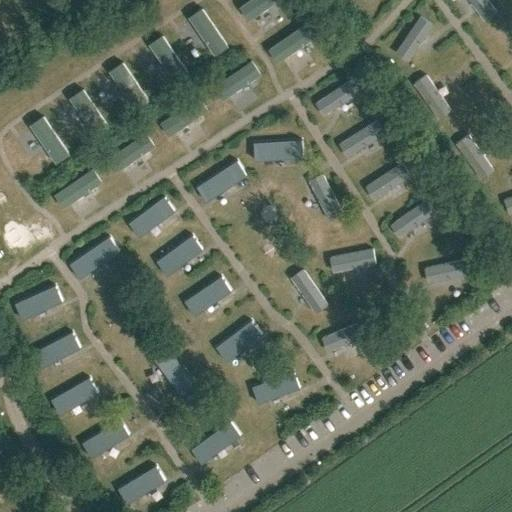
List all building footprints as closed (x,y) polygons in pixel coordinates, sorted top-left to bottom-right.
[(248,0),(240,6),(250,20),(278,0),(248,0)] [(469,0),(483,19),(496,10),(488,0),(469,0)] [(189,14),(216,55),(229,46),(202,5),(189,14)] [(419,14),(394,51),(408,60),(432,23),(419,14)] [(269,48),(279,62),(318,35),(309,21),(269,48)] [(498,33),(511,53),(511,25),(511,24),(498,33)] [(150,42),(176,82),(190,73),(163,33),(150,42)] [(213,85),(223,99),(263,72),(253,58),(213,85)] [(110,69),(136,109),(150,100),(123,60),(110,69)] [(427,73),(413,83),(438,119),(452,109),(427,73)] [(315,102),(322,114),(359,92),(352,80),(315,102)] [(71,96),(97,136),(111,127),(84,87),(71,96)] [(161,121),(171,135),(211,108),(201,94),(161,121)] [(456,133),(487,114),(480,102),(449,122),(456,133)] [(30,122),(57,162),(71,153),(44,113),(30,122)] [(378,120),(342,142),(351,155),(386,132),(378,120)] [(108,158),(117,172),(157,145),(148,131),(108,158)] [(468,133),(456,141),(481,177),(493,169),(468,133)] [(302,139),(253,141),(253,157),(303,155),(302,139)] [(195,185),(205,200),(246,173),(237,158),(195,185)] [(369,183),(376,194),(411,171),(403,160),(369,183)] [(55,192),(65,206),(104,179),(95,165),(55,192)] [(342,210),(322,172),(308,179),(328,217),(342,210)] [(129,221),(139,235),(175,209),(165,195),(129,221)] [(393,223),(402,236),(437,213),(429,200),(393,223)] [(158,259),(168,273),(203,247),(193,233),(158,259)] [(32,248),(33,234),(11,234),(11,247),(32,248)] [(110,235),(70,261),(80,275),(120,249),(110,235)] [(372,247),(329,256),(332,271),(376,262),(372,247)] [(425,266),(428,281),(471,272),(468,257),(425,266)] [(303,266),(289,276),(314,312),(328,302),(303,266)] [(222,275),(186,299),(195,313),(231,288),(222,275)] [(15,302),(22,317),(63,299),(56,284),(15,302)] [(131,344),(147,336),(126,297),(110,306),(131,344)] [(217,345),(227,359),(262,333),(252,319),(217,345)] [(321,336),(327,351),(368,335),(362,320),(321,336)] [(33,352),(41,367),(82,345),(73,330),(33,352)] [(153,354),(182,392),(196,382),(167,343),(153,354)] [(253,385),(259,402),(301,386),(295,369),(253,385)] [(50,399),(59,414),(99,391),(90,375),(50,399)] [(121,418),(81,442),(90,457),(129,433),(121,418)] [(192,447),(202,461),(241,433),(231,419),(192,447)] [(118,488),(128,502),(166,478),(156,463),(118,488)] [(0,491),(6,501),(22,491),(13,476),(0,483),(0,491)]
